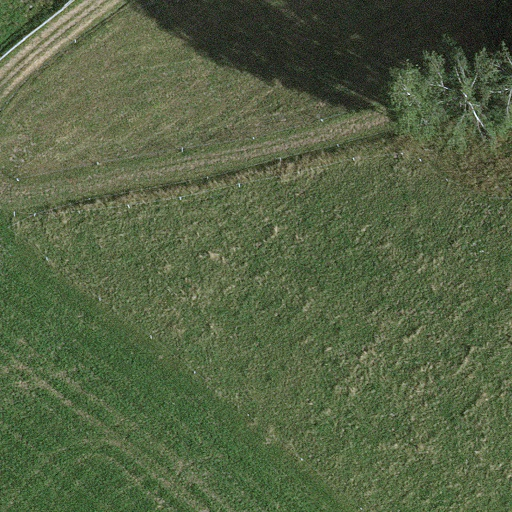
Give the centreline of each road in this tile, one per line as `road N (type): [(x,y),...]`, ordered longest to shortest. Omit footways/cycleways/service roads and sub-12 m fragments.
road 1 (track): [(511,89),(283,161),(20,214),(0,210)]
road 2 (track): [(0,86),(112,0)]
